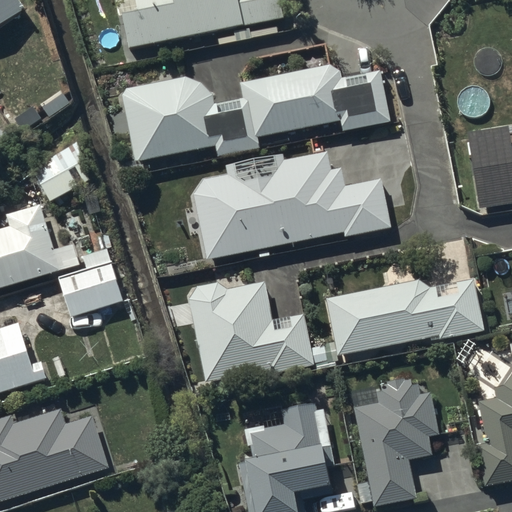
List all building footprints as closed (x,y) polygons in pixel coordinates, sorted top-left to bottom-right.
[(0,0),(0,24),(25,7),(20,0),(0,0)] [(118,0),(122,14),(126,13),(132,44),(286,15),(283,0),(118,0)] [(0,94),(23,78),(1,46),(0,46),(0,94)] [(389,119),(378,68),(341,76),(339,69),(331,64),(241,82),(244,97),(216,102),(214,92),(203,81),(187,75),(124,88),(139,160),(218,144),(220,154),(260,146),(258,136),(341,118),(344,129),(389,119)] [(33,109),(18,121),(27,133),(42,121),(33,109)] [(0,148),(12,140),(0,122),(0,148)] [(511,153),(511,154),(507,132),(470,138),(482,213),(511,207),(511,153)] [(95,169),(89,146),(82,136),(35,169),(52,199),(95,169)] [(283,152),(227,163),(228,174),(203,178),(195,194),(207,256),(345,230),(346,234),(390,226),(380,178),(344,185),(341,167),(330,169),(327,151),(284,159),(283,152)] [(56,248),(42,202),(8,213),(11,223),(0,226),(0,286),(80,263),(74,243),(56,248)] [(270,367),(271,372),(339,357),(338,354),(343,353),(440,333),(441,337),(485,328),(474,277),(469,278),(461,239),(424,247),(430,275),(416,278),(413,261),(387,266),(390,284),(327,297),(336,340),(311,346),(304,312),(272,319),(265,280),(229,288),(218,281),(198,285),(190,298),(206,380),(270,367)] [(62,278),(73,314),(126,296),(114,260),(62,278)] [(0,390),(48,375),(43,359),(33,363),(21,322),(0,327),(0,390)] [(501,390),(501,392),(501,393),(498,395),(480,399),(489,440),(477,443),(486,483),(511,477),(511,373),(511,374),(510,375),(509,376),(508,377),(507,378),(507,379),(506,380),(505,381),(504,382),(504,383),(503,384),(503,386),(502,387),(502,388),(502,389),(501,390)] [(355,405),(374,503),(417,495),(410,457),(433,453),(430,435),(439,433),(431,391),(421,392),(419,381),(413,383),(412,377),(406,378),(405,376),(388,379),(388,383),(382,384),(383,389),(377,390),(380,401),(355,405)] [(315,402),(282,410),(285,423),(265,427),(264,423),(244,428),(248,445),(251,444),(253,454),(246,455),(246,459),(236,462),(248,511),(306,511),(304,500),(299,501),(295,488),(332,479),(328,463),(337,461),(324,407),(317,409),(315,402)] [(0,499),(111,466),(94,416),(66,424),(62,409),(16,422),(14,415),(0,418),(0,499)] [(198,511),(194,501),(169,510),(169,511),(198,511)]
